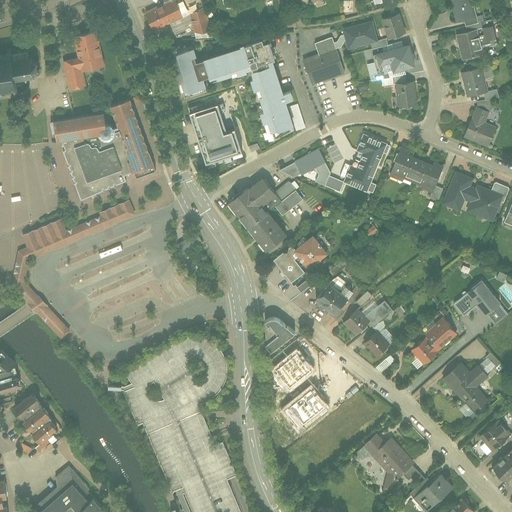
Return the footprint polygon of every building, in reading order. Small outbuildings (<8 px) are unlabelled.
[(172,0),(146,13),(154,30),(205,7),(203,0),(172,0)] [(468,0),(447,0),(452,19),(472,13),(468,0)] [(399,14),(382,19),(388,38),(405,32),(399,14)] [(207,15),(191,16),(195,32),(212,32),(207,15)] [(344,29),(349,48),(377,41),(372,22),(344,29)] [(488,22),(451,31),(457,56),(479,51),(478,43),(492,39),(488,22)] [(77,57),(63,60),(69,88),(86,85),(84,72),(105,68),(100,41),(102,40),(100,32),(73,37),(77,57)] [(319,53),(304,59),(312,83),(345,72),(332,37),(315,43),(319,53)] [(270,136),(294,127),(285,102),(292,99),(287,86),(281,88),(271,61),(275,59),(269,41),(263,42),(262,38),(244,44),(244,42),(239,44),(239,46),(195,61),(194,56),(195,56),(192,46),(168,55),(183,95),(206,87),(204,83),(210,81),(211,84),(245,72),(245,70),(251,68),(254,77),(249,78),(254,93),(257,92),(264,110),(261,111),(270,136)] [(409,45),(373,55),(378,74),(394,69),(394,71),(415,65),(409,45)] [(30,59),(28,51),(20,52),(20,49),(18,49),(19,53),(12,54),(11,48),(8,49),(8,53),(0,54),(0,97),(8,97),(7,89),(14,88),(15,92),(19,91),(16,78),(26,76),(26,80),(31,79),(31,75),(33,75),(34,77),(36,76),(35,74),(38,70),(40,71),(41,69),(38,68),(37,64),(39,62),(38,61),(36,62),(32,60),(33,57),(32,56),(31,59),(30,59)] [(477,63),(456,69),(463,93),(479,88),(481,95),(487,93),(495,91),(492,84),(485,86),(477,63)] [(410,78),(392,81),(395,103),(413,100),(410,78)] [(472,102),(460,133),(485,143),(493,123),(482,118),(486,108),(488,100),(487,93),(481,95),(471,96),(472,102)] [(65,151),(82,198),(127,182),(125,176),(133,173),(135,177),(156,170),(128,100),(109,107),(114,120),(107,121),(105,113),(52,123),(57,144),(65,142),(67,150),(65,151)] [(190,113),(198,138),(226,128),(218,104),(190,113)] [(198,138),(207,163),(242,151),(235,129),(227,132),(226,128),(198,138)] [(387,143),(364,133),(357,150),(363,153),(360,160),(356,158),(353,165),(351,164),(344,181),(368,191),(387,143)] [(408,143),(399,139),(386,172),(428,188),(426,194),(434,197),(439,184),(433,182),(441,162),(430,157),(429,160),(405,151),(408,143)] [(319,148),(295,161),(302,174),(315,167),(319,174),(316,181),(326,186),(331,172),(319,148)] [(471,176),(451,168),(439,200),(455,207),(459,197),(466,199),(463,207),(489,217),(497,199),(500,200),(506,184),(491,178),(488,186),(475,181),(473,184),(468,182),(471,176)] [(261,176),(226,204),(264,252),(284,235),(265,211),(272,205),(280,215),(301,198),(286,179),(272,190),(261,176)] [(511,190),(500,218),(511,223),(511,190)] [(136,214),(129,199),(99,212),(101,215),(67,230),(26,246),(18,250),(11,286),(30,307),(60,338),(70,329),(41,298),(25,281),(30,259),(136,214)] [(62,218),(21,234),(26,246),(67,230),(62,218)] [(327,256),(313,238),(296,252),(292,247),(274,261),(292,284),(327,256)] [(500,303),(482,280),(467,292),(485,315),(500,303)] [(324,282),(312,299),(331,313),(343,296),(324,282)] [(367,290),(356,301),(361,306),(372,295),(367,290)] [(354,305),(339,319),(353,333),(367,318),(354,305)] [(279,334),(266,344),(272,352),(296,332),(279,320),(275,317),(270,319),(268,321),(279,334)] [(511,325),(491,342),(499,351),(509,343),(511,346),(511,325)] [(374,326),(360,339),(372,353),(387,340),(374,326)] [(428,327),(408,344),(421,360),(441,344),(428,327)] [(169,345),(124,373),(130,386),(120,390),(138,427),(142,425),(172,497),(175,496),(182,511),(250,511),(248,506),(235,474),(223,441),(214,446),(210,435),(201,410),(210,403),(219,396),(225,389),(228,381),(228,371),(227,362),(223,352),(217,346),(209,340),(198,338),(189,338),(180,340),(169,345)] [(458,358),(437,375),(467,412),(486,397),(475,383),(485,376),(473,362),(466,368),(458,358)] [(0,375),(10,372),(0,362),(0,375)] [(17,386),(10,372),(0,375),(0,393),(15,389),(14,387),(17,386)] [(337,391),(322,377),(308,391),(323,406),(337,391)] [(298,392),(294,386),(276,399),(280,404),(298,392)] [(18,409),(27,421),(41,410),(32,398),(18,409)] [(352,424),(356,420),(342,401),(314,422),(318,427),(307,434),(322,455),(356,429),(352,424)] [(27,421),(35,431),(49,420),(41,410),(27,421)] [(492,417),(474,433),(490,451),(509,435),(492,417)] [(35,431),(43,441),(58,430),(49,420),(35,431)] [(374,430),(360,443),(389,474),(397,476),(411,461),(387,434),(382,438),(374,430)] [(511,442),(490,462),(503,477),(511,469),(511,442)] [(478,445),(472,450),(480,460),(486,455),(478,445)] [(105,511),(99,505),(102,501),(73,465),(54,481),(60,488),(50,495),(53,501),(40,511),(105,511)] [(449,484),(438,470),(410,494),(421,508),(449,484)] [(397,476),(389,474),(385,489),(394,491),(397,476)] [(444,511),(456,511),(470,501),(460,489),(440,506),(444,511)]
